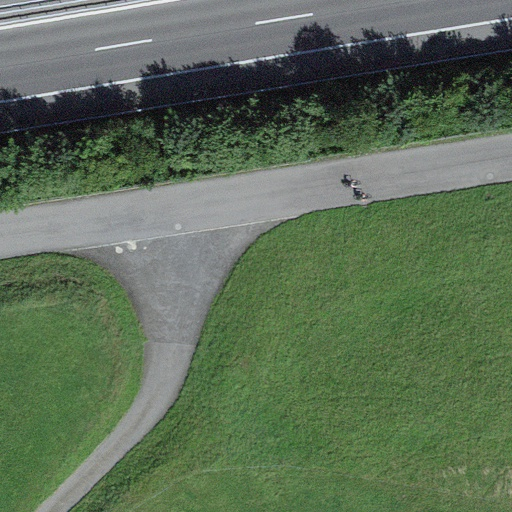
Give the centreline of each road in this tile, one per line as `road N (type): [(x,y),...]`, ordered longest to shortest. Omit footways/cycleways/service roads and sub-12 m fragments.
road 1 (residential): [(0,234),(511,157)]
road 2 (motorway): [(0,61),(382,0)]
